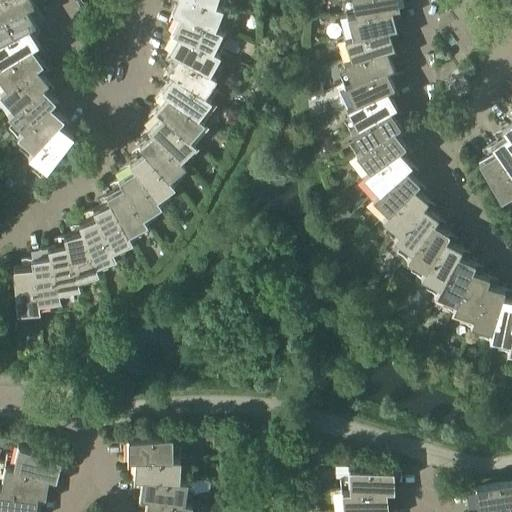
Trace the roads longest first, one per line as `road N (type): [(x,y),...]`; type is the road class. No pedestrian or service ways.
road 1 (residential): [(437,170),(481,106),(505,45),(509,0)]
road 2 (residential): [(0,246),(29,232),(71,193),(122,121)]
road 3 (residential): [(437,170),(420,126),(412,68),(420,0)]
road 4 (residential): [(122,121),(87,95),(67,49),(62,0)]
road 5 (residential): [(101,468),(79,424),(58,408),(0,397)]
road 6 (residential): [(122,121),(138,77),(149,0)]
